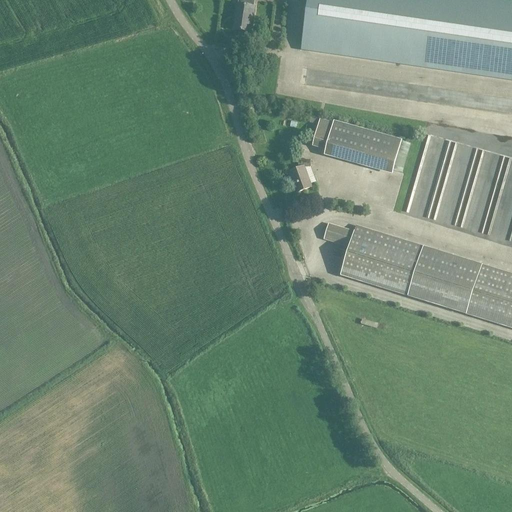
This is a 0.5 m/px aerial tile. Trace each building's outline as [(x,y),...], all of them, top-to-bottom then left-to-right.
[(238,0),(238,5),(237,5),(233,30),(251,32),(254,7),(251,7),(252,0),(238,0)] [(511,5),(476,0),(311,0),(304,48),(304,47),(304,49),(511,79),(511,5)] [(320,79),(322,67),(311,65),(309,78),(320,79)] [(372,90),(411,96),(414,83),(401,80),(401,84),(391,82),(390,88),(385,87),(386,79),(378,78),(378,76),(363,74),(360,95),(371,97),(372,90)] [(511,119),(474,113),(472,127),(511,133),(511,119)] [(318,120),(310,117),(304,134),(312,136),(318,120)] [(326,152),(365,163),(373,134),(334,123),(333,125),(320,122),(313,146),(327,149),(326,152)] [(365,163),(326,152),(325,156),(392,175),(394,170),(403,173),(411,145),(401,142),(373,134),(365,163)] [(298,160),(298,169),(289,172),(297,193),(312,188),(304,168),(311,167),(311,160),(298,160)] [(511,329),(511,276),(356,228),(354,233),(329,225),(324,240),(350,248),(343,269),(341,277),(511,329)] [(371,315),(369,320),(385,325),(387,320),(371,315)]
